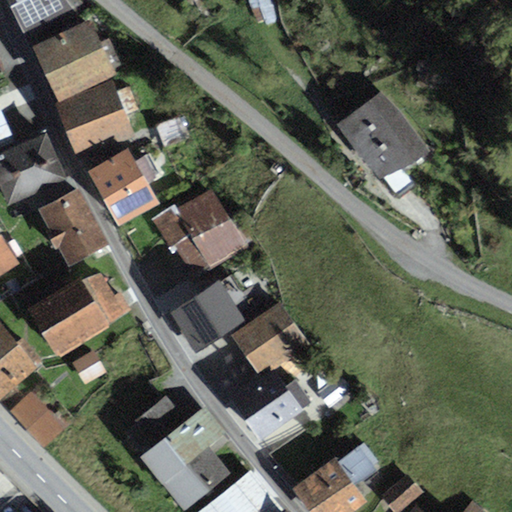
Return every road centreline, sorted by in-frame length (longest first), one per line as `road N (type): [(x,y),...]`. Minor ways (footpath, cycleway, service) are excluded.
road 1 (residential): [(0,0),(65,154),(120,256),(226,422),(298,511)]
road 2 (track): [(511,305),(447,271),(329,186),(105,0)]
